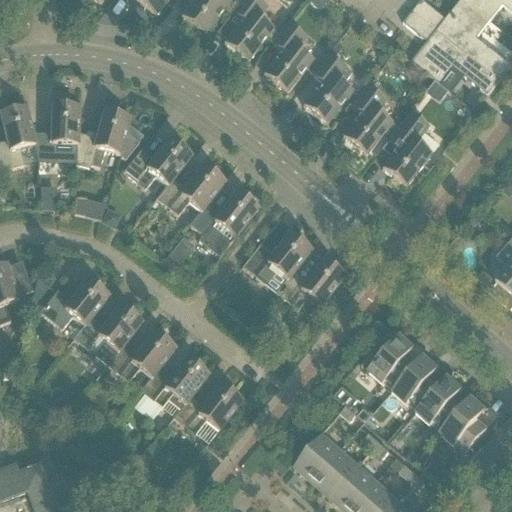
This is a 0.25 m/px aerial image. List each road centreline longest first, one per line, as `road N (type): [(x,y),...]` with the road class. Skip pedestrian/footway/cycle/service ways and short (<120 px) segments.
road 1 (tertiary): [(43,55),(109,57),(170,76),(296,174)]
road 2 (residential): [(0,243),(20,236),(68,240),(117,265),(189,322)]
road 3 (tertiary): [(466,328),(411,246),(320,189)]
road 4 (tertiary): [(320,189),(387,276),(466,328)]
road 5 (residential): [(189,322),(296,174)]
